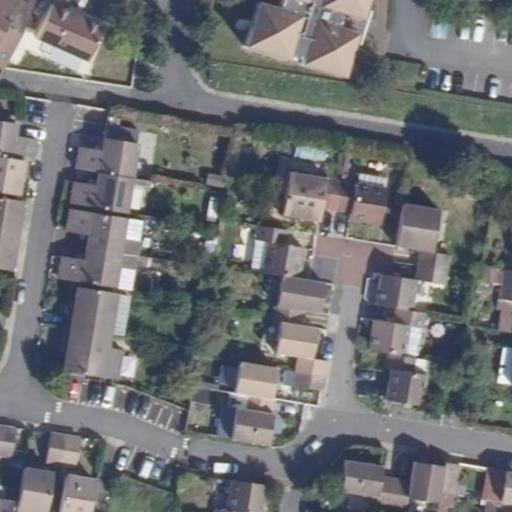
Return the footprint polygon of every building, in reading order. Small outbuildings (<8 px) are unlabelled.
[(0,0),(0,67),(4,70),(34,0),(0,0)] [(279,0),(277,8),(258,2),(245,47),(286,59),(287,55),(301,60),(300,64),(342,77),(356,32),(336,26),(341,12),(360,18),(365,0),(279,0)] [(104,28),(52,4),(37,38),(89,62),(104,28)] [(0,120),(0,156),(25,161),(34,162),(37,139),(17,136),(19,124),(0,120)] [(96,172),(133,178),(138,143),(101,137),(99,150),(79,147),(75,169),(96,172)] [(0,156),(0,191),(20,195),(25,161),(0,156)] [(340,180),(342,170),(328,168),(326,179),(288,173),(281,215),(318,221),(321,208),(336,210),(340,180)] [(69,204),(127,213),(133,178),(96,172),(94,185),(72,182),(69,204)] [(340,180),(336,210),(350,213),(348,221),(381,225),(389,178),(360,173),(358,183),(340,180)] [(0,233),(17,236),(19,222),(23,201),(0,197),(0,233)] [(439,210),(403,203),(395,246),(420,250),(418,265),(448,270),(450,255),(432,252),(439,210)] [(137,256),(138,256),(140,242),(123,240),(127,217),(68,208),(64,231),(86,235),(84,247),(137,256)] [(144,220),(127,217),(123,240),(140,242),(144,220)] [(280,275),(300,278),(305,248),(285,244),(287,230),(257,225),(254,240),(266,242),(262,272),(280,275)] [(17,236),(0,233),(0,269),(11,271),(17,236)] [(137,256),(84,247),(82,260),(61,257),(57,278),(115,288),(118,268),(130,270),(135,266),(137,256)] [(448,270),(418,265),(415,280),(415,282),(379,276),(375,304),(395,308),(414,311),(418,284),(445,288),(448,270)] [(130,270),(118,268),(115,288),(127,290),(130,270)] [(502,284),(511,285),(511,271),(505,270),(502,284)] [(319,314),(324,283),(300,278),(280,275),(273,321),(279,322),(302,326),(304,312),(319,314)] [(511,285),(502,284),(498,309),(503,310),(511,311),(511,285)] [(69,328),(111,335),(117,294),(76,287),(69,328)] [(370,334),(367,350),(387,353),(406,356),(411,327),(423,328),(426,313),(414,311),(395,308),(392,323),(373,320),(370,334)] [(511,311),(503,310),(500,330),(511,332),(511,311)] [(294,371),(325,376),(327,362),(311,359),(316,328),(302,326),(279,322),(274,354),(297,357),(294,371)] [(62,371),(120,380),(124,351),(109,348),(111,335),(69,328),(62,371)] [(387,353),(385,368),(391,369),(385,400),(423,406),(427,376),(416,374),(418,358),(406,356),(387,353)] [(234,393),(244,394),(271,399),(276,368),(238,362),(234,393)] [(292,387),(322,392),(324,384),(325,376),(294,371),(292,387)] [(235,408),(230,439),(267,445),(274,399),(271,399),(244,394),(241,409),(235,408)] [(0,457),(11,459),(16,427),(0,424),(0,457)] [(65,435),(49,433),(44,464),(60,466),(65,435)] [(65,435),(60,466),(76,469),(81,438),(80,438),(65,435)] [(390,510),(395,478),(382,476),(383,467),(345,460),(340,492),(377,498),(376,507),(390,510)] [(409,481),(395,478),(390,510),(403,511),(404,511),(407,498),(438,503),(440,492),(444,467),(412,462),(409,481)] [(460,465),(444,463),(444,467),(440,492),(455,494),(460,465)] [(23,467),(16,511),(20,511),(45,511),(52,472),(23,467)] [(511,472),(509,472),(505,471),(500,502),(511,503),(511,472)] [(90,511),(96,479),(66,474),(59,511),(90,511)] [(263,511),(268,485),(231,479),(226,509),(214,508),(213,511),(263,511)] [(0,499),(0,511),(10,511),(13,501),(0,499)] [(511,511),(511,503),(500,502),(485,499),(482,511),(511,511)]
